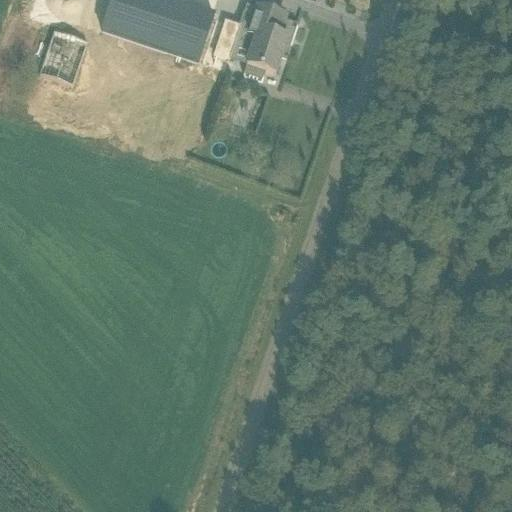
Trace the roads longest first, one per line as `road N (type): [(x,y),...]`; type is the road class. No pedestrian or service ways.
road 1 (residential): [(220,511),(391,0)]
road 2 (track): [(386,16),(511,60)]
